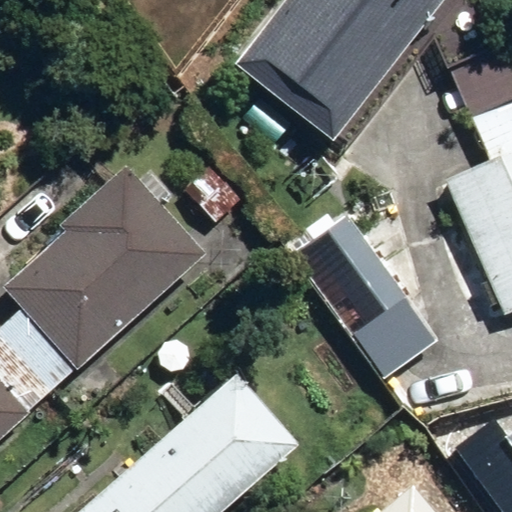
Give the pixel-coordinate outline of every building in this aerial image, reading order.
[(280,0),(228,66),(329,145),(443,0),(280,0)] [(511,151),(441,183),(502,318),(511,313),(511,151)] [(204,165),(175,191),(209,229),(238,203),(204,165)] [(62,233),(0,289),(0,291),(75,373),(204,256),(122,167),(56,227),(62,233)] [(439,335),(346,216),(292,258),(385,377),(439,335)] [(233,376),(78,511),(221,511),(296,447),(233,376)] [(0,441),(27,416),(0,386),(0,441)] [(511,511),(511,439),(496,419),(459,447),(509,511),(511,511)] [(451,511),(423,478),(382,511),(451,511)]
